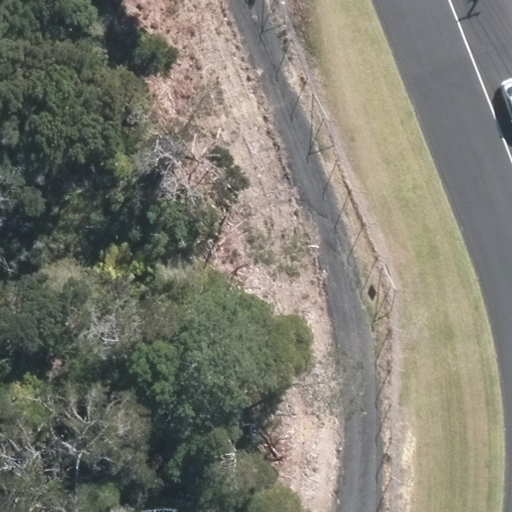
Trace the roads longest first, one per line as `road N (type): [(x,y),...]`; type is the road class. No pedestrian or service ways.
road 1 (track): [(349,511),(343,280),(231,0)]
road 2 (unclassified): [(511,167),(448,0)]
